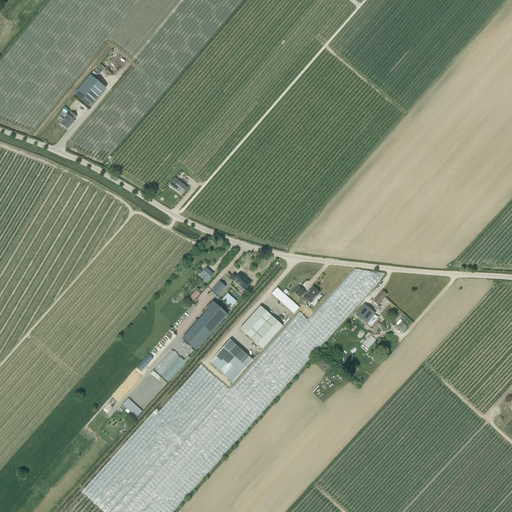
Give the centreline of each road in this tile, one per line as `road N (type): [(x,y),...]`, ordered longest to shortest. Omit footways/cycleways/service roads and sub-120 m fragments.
road 1 (unclassified): [(511,277),(257,249),(0,130)]
road 2 (track): [(173,211),(182,211),(366,0)]
road 3 (track): [(175,216),(165,227),(131,213),(0,366)]
road 4 (track): [(0,145),(88,181),(131,213)]
